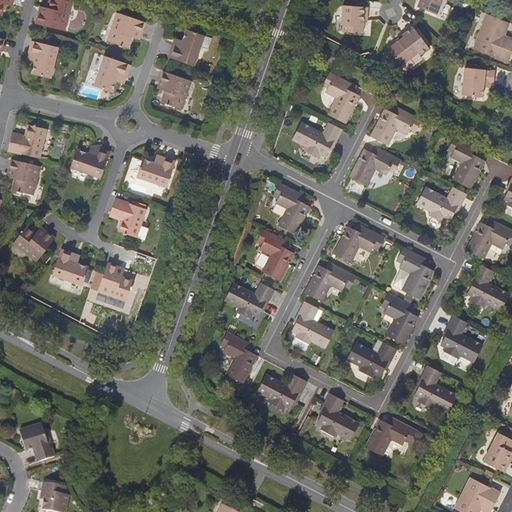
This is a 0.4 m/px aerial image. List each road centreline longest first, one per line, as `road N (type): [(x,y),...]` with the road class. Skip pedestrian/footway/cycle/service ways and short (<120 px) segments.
road 1 (residential): [(450,258),(456,261),(388,392),(377,403),(361,401),(264,350),(339,201)]
road 2 (tertiary): [(147,403),(235,158)]
road 3 (tertiary): [(147,403),(358,511)]
road 4 (tertiary): [(0,328),(147,403)]
road 5 (tertiary): [(237,150),(290,0)]
road 6 (residential): [(339,201),(450,258)]
